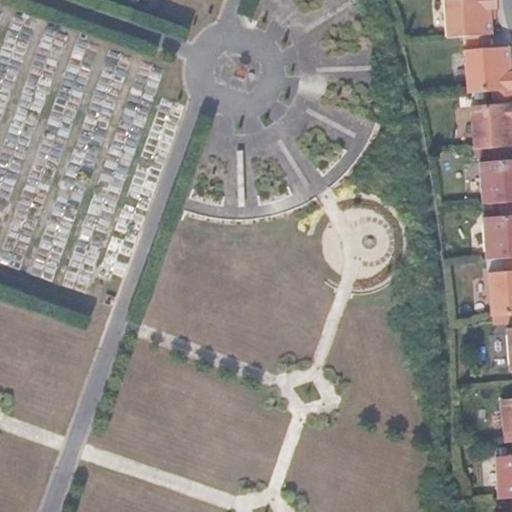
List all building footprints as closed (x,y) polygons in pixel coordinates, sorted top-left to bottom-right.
[(440,0),(442,34),(459,33),(485,31),(487,31),(486,6),(493,6),(492,0),(440,0)] [(459,33),(459,46),(486,45),(485,31),(459,33)] [(459,46),(462,88),(483,87),(511,86),(511,85),(511,70),(511,68),(506,68),(504,44),(504,43),(486,45),(459,46)] [(483,87),(483,100),(511,98),(511,86),(483,87)] [(466,101),(467,146),(485,145),(511,143),(511,140),(510,116),(511,116),(511,97),(511,98),(483,100),(466,101)] [(485,145),(485,158),(511,156),(511,143),(485,145)] [(474,159),(476,202),(492,201),(511,199),(511,155),(511,156),(485,158),(474,159)] [(511,199),(492,201),(492,215),(511,213),(511,199)] [(477,216),(480,258),(496,257),(511,256),(511,213),(492,215),(477,216)] [(511,256),(496,257),(497,273),(511,272),(511,256)] [(482,275),(484,316),(507,315),(511,314),(511,272),(497,273),(482,275)] [(511,371),(511,328),(507,329),(498,329),(502,373),(511,371)] [(511,398),(494,401),(499,443),(503,443),(511,441),(511,398)] [(511,441),(503,443),(504,456),(511,455),(511,441)] [(490,457),(491,499),(506,498),(511,498),(511,455),(504,456),(490,457)]
